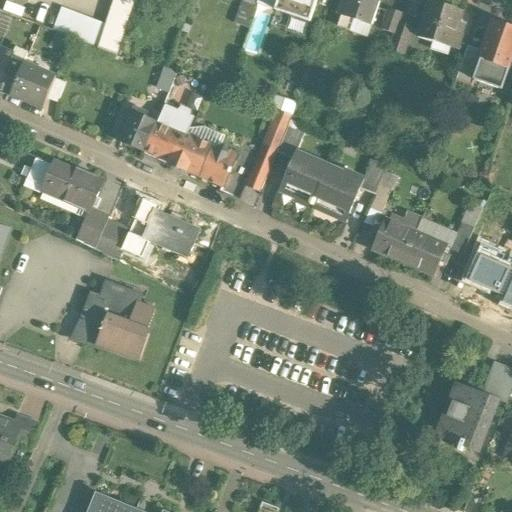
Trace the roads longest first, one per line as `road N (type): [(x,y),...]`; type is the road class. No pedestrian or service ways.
road 1 (residential): [(0,124),(511,340)]
road 2 (unclassified): [(0,363),(405,511)]
